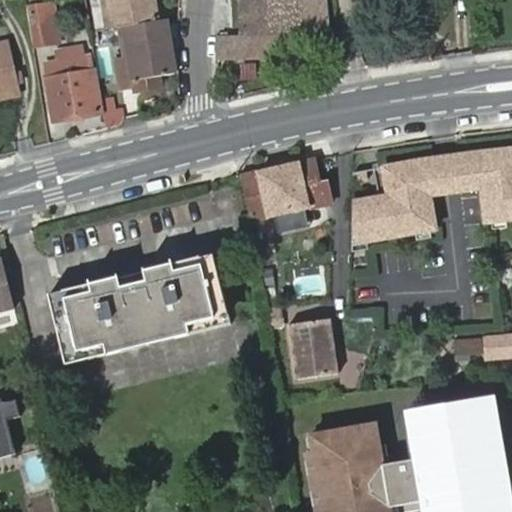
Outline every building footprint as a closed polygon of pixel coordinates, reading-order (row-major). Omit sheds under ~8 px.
[(101,0),(106,29),(123,26),(161,19),(157,0),(101,0)] [(219,58),(272,57),(270,0),(241,0),(241,38),(220,38),(219,58)] [(270,0),(272,57),(331,56),(324,0),(270,0)] [(27,4),(28,14),(34,48),(55,45),(51,11),(45,11),(43,1),(27,4)] [(57,9),(51,11),(55,45),(61,44),(57,9)] [(161,19),(123,26),(129,58),(115,60),(120,91),(151,86),(150,77),(175,74),(166,18),(161,19)] [(0,43),(0,96),(21,91),(9,41),(0,43)] [(46,64),(55,120),(101,112),(92,56),(46,64)] [(511,148),(476,151),(478,175),(479,187),(482,222),(511,219),(511,148)] [(476,151),(440,157),(422,160),(427,185),(430,184),(478,175),(476,151)] [(352,241),(413,231),(434,228),(427,191),(427,185),(422,160),(382,166),(387,192),(398,198),(392,206),(382,200),(378,200),(353,205),(352,241)] [(314,161),(244,176),(253,220),(264,218),(265,227),(254,228),(262,267),(273,265),(268,240),(312,229),(308,209),(329,204),(326,184),(318,186),(314,161)] [(364,168),(353,170),(353,180),(366,176),(364,168)] [(377,194),(378,200),(382,200),(392,206),(398,198),(387,192),(377,194)] [(214,254),(49,294),(66,364),(231,325),(214,254)] [(0,313),(15,310),(2,258),(0,258),(0,313)] [(331,319),(287,326),(294,381),(339,375),(331,319)] [(511,333),(484,336),(485,359),(511,356),(511,333)] [(0,458),(16,454),(7,420),(20,417),(15,400),(2,405),(1,399),(0,399),(0,458)] [(313,451),(323,511),(392,511),(391,505),(429,499),(431,511),(507,511),(492,419),(483,421),(481,406),(414,417),(422,457),(384,463),(376,423),(309,434),(313,451)] [(314,511),(323,511),(313,451),(305,453),(314,511)]
